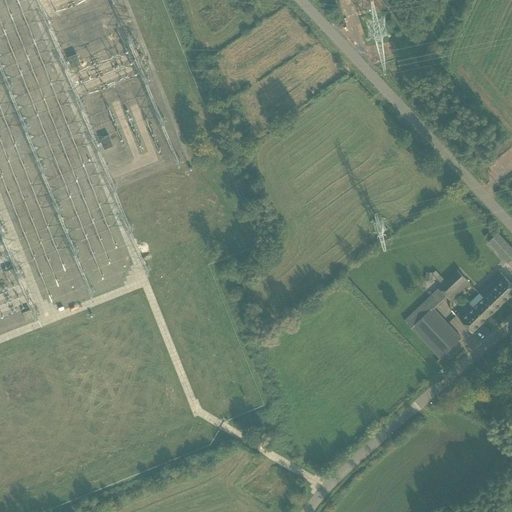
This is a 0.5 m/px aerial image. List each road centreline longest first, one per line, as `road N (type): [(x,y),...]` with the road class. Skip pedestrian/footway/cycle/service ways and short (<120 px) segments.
road 1 (unclassified): [(511,226),(298,0)]
road 2 (tertiary): [(308,511),(371,445),(511,324)]
